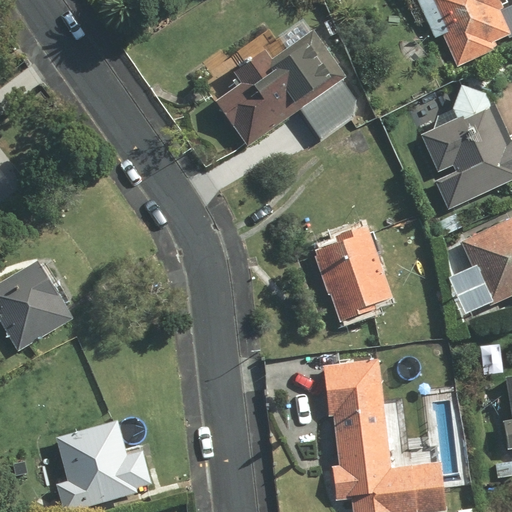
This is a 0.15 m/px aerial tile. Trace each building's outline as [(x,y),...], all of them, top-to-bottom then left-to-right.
[(441,38),(455,71),(490,56),(487,48),(505,40),(495,17),(497,16),(490,0),(411,0),(430,43),(441,38)] [(511,0),(508,0),(511,6),(511,8),(496,17),(508,40),(509,41),(511,39),(511,0)] [(235,88),(211,106),(245,152),(338,83),(304,38),(268,64),(261,55),(229,79),(235,88)] [(451,124),(415,139),(445,213),(511,186),(511,135),(507,137),(495,107),(484,111),(480,102),(456,92),(448,116),(451,124)] [(511,218),(454,244),(466,272),(444,281),(462,323),(511,300),(511,218)] [(392,302),(364,229),(330,242),(332,248),(312,256),(339,328),(376,314),(374,308),(392,302)] [(0,311),(24,351),(84,315),(49,257),(0,286),(0,311)] [(389,473),(375,364),(318,371),(324,421),(331,420),(337,469),(327,470),(331,505),(349,503),(350,511),(446,511),(441,466),(389,473)] [(511,376),(503,378),(510,424),(498,426),(502,453),(511,451),(511,376)] [(69,510),(147,490),(145,484),(161,480),(153,447),(137,451),(128,417),(63,433),(75,477),(62,481),(69,510)]
